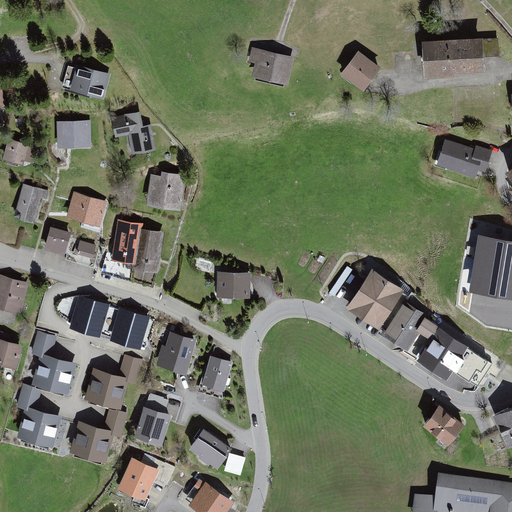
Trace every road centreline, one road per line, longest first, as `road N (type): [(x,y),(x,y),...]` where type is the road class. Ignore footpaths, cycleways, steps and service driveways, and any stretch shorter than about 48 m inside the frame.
road 1 (residential): [(250,354),(253,333),(269,315),(298,311),(447,394),(482,400),(511,390)]
road 2 (residential): [(250,354),(162,310),(0,261)]
road 3 (residential): [(252,511),(262,471),(250,354)]
